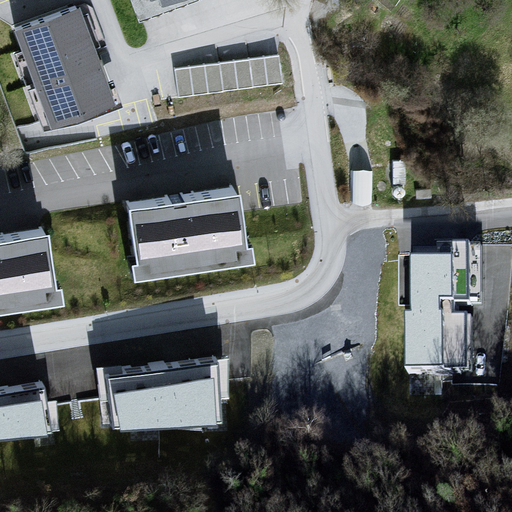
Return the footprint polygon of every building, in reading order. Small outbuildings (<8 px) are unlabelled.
[(123,0),(133,25),(201,0),(123,0)] [(78,4),(14,27),(51,127),(114,104),(78,4)] [(177,87),(282,81),(280,51),(175,57),(177,87)] [(122,204),(131,268),(245,252),(236,188),(122,204)] [(0,234),(0,299),(55,292),(46,228),(0,234)] [(417,248),(416,372),(472,372),(472,305),(485,305),(485,248),(417,248)] [(101,370),(108,426),(222,423),(214,357),(101,370)] [(0,387),(0,435),(50,428),(43,381),(0,387)]
